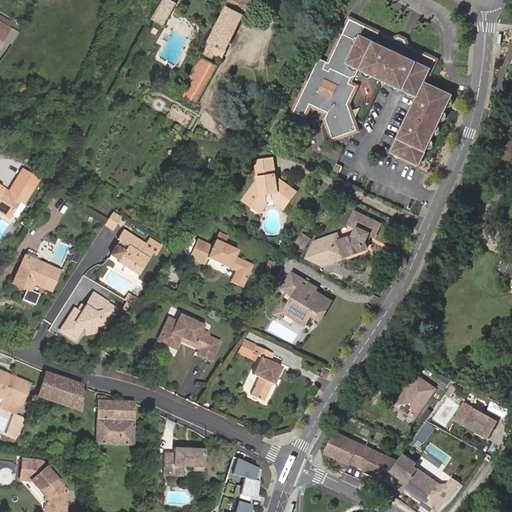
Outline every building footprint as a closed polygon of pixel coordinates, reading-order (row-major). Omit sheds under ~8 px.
[(157,20),(168,0),(162,0),(153,18),(157,20)] [(176,3),(169,0),(168,0),(157,20),(165,25),(176,3)] [(228,0),(226,5),(209,42),(210,43),(204,54),(212,58),(214,55),(222,59),(226,50),(229,52),(247,13),(252,0),(228,0)] [(352,77),(359,70),(363,63),(382,73),(422,92),(396,147),(423,161),(456,92),(429,78),(439,56),(406,41),(401,38),(369,22),(355,16),(347,32),(336,54),(339,56),(337,62),(333,60),(323,55),(298,105),(308,110),(314,98),(332,106),(329,112),(335,133),(343,130),(342,127),(347,125),(348,129),(359,126),(356,119),(350,99),(358,81),(355,80),(351,78),(352,77)] [(0,20),(0,39),(10,47),(19,34),(0,20)] [(217,66),(200,57),(179,95),(195,103),(196,104),(217,66)] [(355,80),(359,70),(352,77),(351,78),(355,80)] [(357,94),(368,100),(375,87),(364,81),(357,94)] [(326,119),(329,112),(332,106),(314,98),(308,110),(326,119)] [(511,136),(504,135),(496,160),(511,164),(511,136)] [(260,158),(261,167),(277,165),(276,156),(260,158)] [(261,167),(262,174),(278,172),(277,165),(261,167)] [(337,165),(334,172),(340,174),(342,167),(337,165)] [(278,172),(262,174),(262,176),(262,178),(263,180),(260,182),(256,184),(246,199),(263,210),(269,200),(271,197),(270,192),(277,191),(277,196),(279,198),(289,204),(300,189),(286,180),(283,180),(279,180),(279,177),(278,174),(278,172)] [(0,208),(12,216),(21,200),(25,203),(30,195),(14,187),(10,193),(0,187),(0,208)] [(288,207),(289,204),(279,198),(278,200),(288,207)] [(272,202),(269,200),(263,210),(265,212),(272,202)] [(0,213),(10,219),(12,216),(0,208),(0,213)] [(327,264),(350,254),(349,253),(371,244),(370,239),(374,230),(377,231),(380,232),(386,221),(362,210),(360,209),(354,222),(362,226),(360,233),(343,239),(341,233),(318,241),(312,257),(327,264)] [(107,221),(106,224),(114,229),(123,216),(114,210),(107,221)] [(126,251),(118,247),(113,256),(122,262),(121,264),(141,276),(156,252),(147,247),(149,244),(126,230),(120,240),(122,241),(130,245),(126,251)] [(221,232),(218,238),(228,242),(231,236),(221,232)] [(306,245),(311,237),(305,232),(299,241),(306,245)] [(211,257),(226,264),(227,261),(233,264),(232,266),(239,269),(236,276),(248,282),(256,263),(238,254),(241,248),(228,242),(218,238),(215,245),(200,238),(192,257),(201,261),(206,249),(213,253),(211,257)] [(122,241),(118,247),(126,251),(130,245),(122,241)] [(207,263),(211,257),(213,253),(206,249),(201,261),(207,263)] [(58,271),(24,256),(12,284),(31,291),(34,284),(50,291),(58,271)] [(511,258),(504,256),(498,270),(511,276),(511,258)] [(338,300),(322,290),(308,282),(310,278),(297,271),(288,287),(299,295),(293,305),(291,310),(311,322),(317,313),(327,319),(338,300)] [(244,291),(248,282),(236,276),(231,286),(244,291)] [(308,282),(322,290),(324,287),(310,278),(308,282)] [(107,298),(94,290),(85,303),(86,304),(90,306),(85,312),(82,310),(78,307),(64,329),(78,338),(86,326),(89,326),(98,323),(98,321),(106,326),(118,307),(106,300),(107,298)] [(140,305),(129,298),(123,309),(133,315),(140,305)] [(271,305),(266,301),(262,308),(267,311),(271,305)] [(287,316),(291,310),(293,305),(288,302),(282,312),(287,316)] [(178,348),(182,338),(184,335),(204,344),(202,347),(200,352),(213,358),(221,342),(210,336),(212,333),(204,330),(207,323),(184,313),(180,322),(171,318),(161,340),(178,348)] [(99,330),(98,323),(89,326),(90,332),(99,330)] [(184,335),(182,338),(202,347),(204,344),(184,335)] [(244,351),(264,361),(266,357),(257,353),(261,345),(251,340),(244,351)] [(281,376),(283,377),(289,366),(276,360),(279,353),(261,345),(257,353),(266,357),(258,373),(264,376),(256,394),(269,400),(278,382),(281,376)] [(81,384),(45,371),(37,396),(54,403),(80,412),(81,384)] [(0,406),(2,407),(5,401),(22,408),(31,385),(0,372),(0,406)] [(416,415),(437,386),(417,372),(396,402),(399,403),(418,376),(433,387),(414,414),(416,415)] [(418,376),(399,403),(414,414),(433,387),(418,376)] [(133,445),(133,402),(130,401),(97,400),(96,443),(133,445)] [(499,418),(466,400),(457,417),(490,435),(499,418)] [(426,444),(435,426),(428,423),(419,440),(426,444)] [(399,459),(338,430),(327,450),(351,461),(351,459),(366,466),(365,468),(386,477),(387,476),(396,462),(399,459)] [(195,447),(188,447),(175,446),(175,452),(165,451),(163,475),(183,476),(183,466),(195,467),(195,470),(205,471),(207,448),(195,447)] [(438,480),(415,464),(417,460),(404,451),(399,459),(396,462),(387,476),(404,488),(406,484),(415,490),(414,491),(425,499),(438,480)] [(232,455),(230,463),(228,471),(245,476),(239,495),(251,499),(252,496),(257,498),(259,479),(254,478),(257,466),(232,455)] [(42,461),(23,459),(21,479),(31,481),(47,499),(48,511),(70,511),(68,492),(42,461)] [(253,511),(255,503),(238,499),(234,511),(253,511)]
